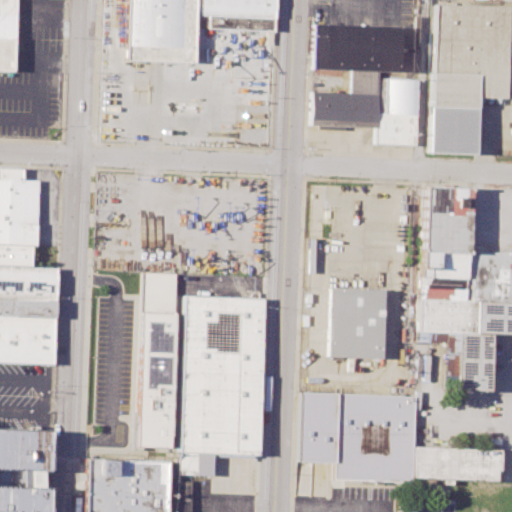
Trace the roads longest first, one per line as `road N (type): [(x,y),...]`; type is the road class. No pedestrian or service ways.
road 1 (secondary): [(61,511),(83,0)]
road 2 (residential): [(0,154),(511,175)]
road 3 (secondary): [(295,0),(276,511)]
